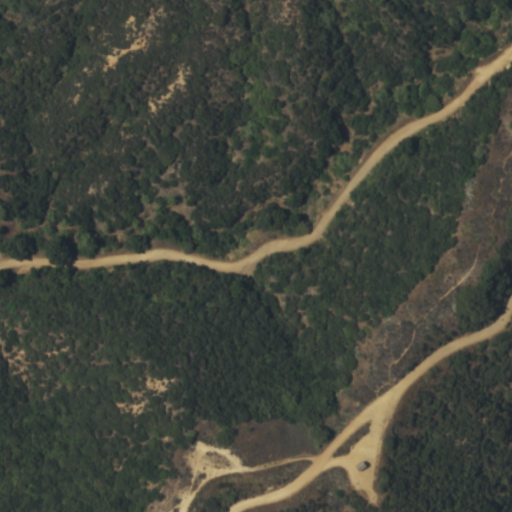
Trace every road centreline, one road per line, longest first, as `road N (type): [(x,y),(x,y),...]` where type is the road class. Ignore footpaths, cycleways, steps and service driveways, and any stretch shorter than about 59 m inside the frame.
road 1 (track): [(0,265),(153,254),(236,263),(297,239),(316,228),(388,142),(470,93),(511,53)]
road 2 (track): [(236,511),(324,461),(358,451),(387,397),(416,369),(488,329),(511,296)]
